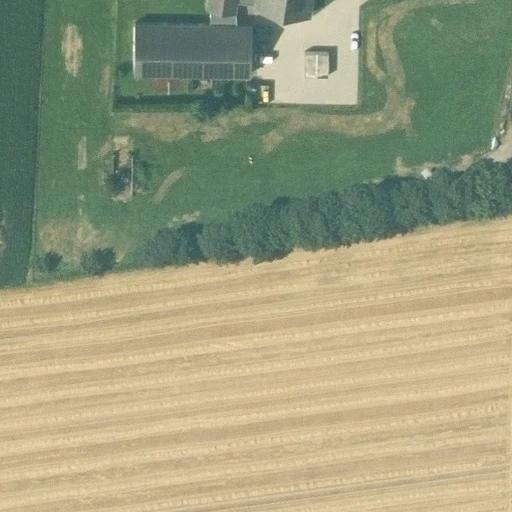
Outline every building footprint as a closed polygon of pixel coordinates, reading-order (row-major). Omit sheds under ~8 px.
[(206,0),(205,6),(210,7),(235,11),(236,0),(206,0)] [(311,0),(254,0),(254,2),(254,5),(309,14),(311,0)] [(235,11),(210,7),(210,23),(236,23),(235,11)] [(210,23),(134,21),(133,72),(250,74),(251,23),(236,23),(210,23)] [(316,51),(304,51),(304,75),(316,75),(316,51)] [(328,51),(316,51),(316,75),(328,75),(328,51)]
